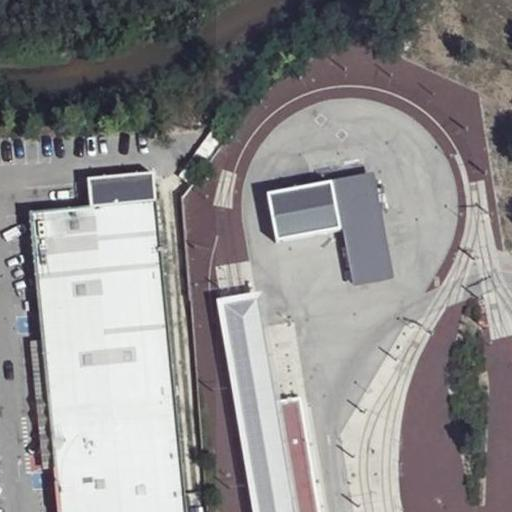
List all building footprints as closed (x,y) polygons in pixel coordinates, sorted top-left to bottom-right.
[(371,178),(365,179),(382,277),(353,283),(354,287),(389,280),(371,178)] [(365,179),(335,184),(353,283),(382,277),(365,179)] [(331,186),(269,197),(277,241),(339,231),(331,186)] [(193,511),(158,204),(31,212),(62,511),(193,511)] [(242,304),(224,308),(259,511),(295,511),(277,405),(259,301),(242,304)] [(321,511),(302,401),(277,405),(295,511),(321,511)]
